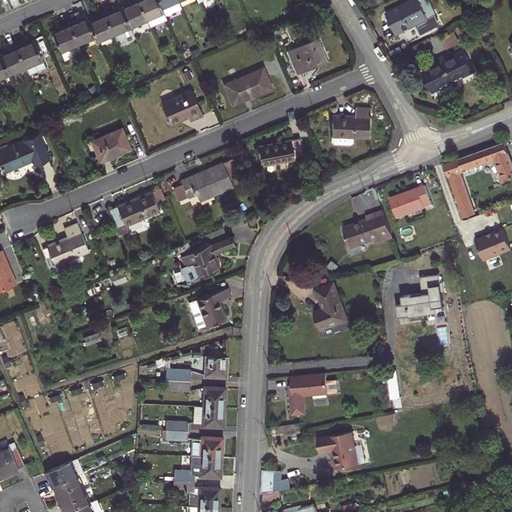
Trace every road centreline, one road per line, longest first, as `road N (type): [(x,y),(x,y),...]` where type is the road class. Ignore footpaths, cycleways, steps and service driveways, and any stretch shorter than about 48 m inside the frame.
road 1 (residential): [(427,151),(312,203),(274,240),(260,295),(248,511)]
road 2 (residential): [(22,220),(379,69)]
